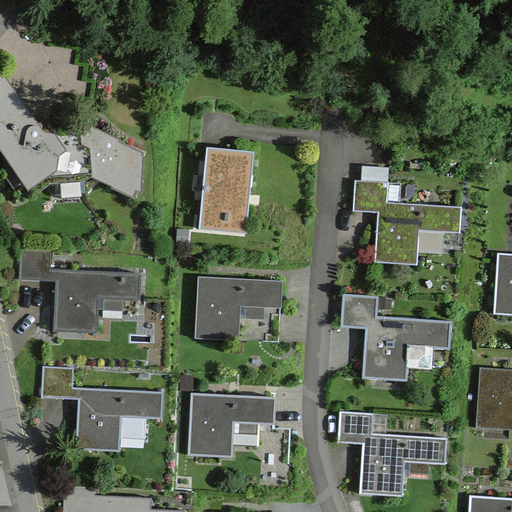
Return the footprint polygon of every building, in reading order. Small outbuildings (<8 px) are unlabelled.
[(89,176),(95,183),(139,206),(142,160),(91,131),(53,127),(36,126),(6,80),(0,84),(0,153),(29,197),(57,179),(89,176)] [(261,159),(210,153),(207,182),(201,232),(243,237),(248,193),(257,194),(261,159)] [(393,207),(385,206),(387,185),(355,182),(352,213),(377,215),(373,267),(417,270),(418,254),(442,256),(444,238),(459,239),(461,212),(393,207)] [(74,273),(51,271),(52,252),(20,250),(18,282),(55,284),(53,334),(96,336),(98,301),(139,303),(141,276),(74,273)] [(511,258),(510,258),(499,258),(495,317),(511,318),(511,258)] [(220,280),(198,279),(195,342),(242,345),(243,324),(264,325),(265,311),(281,312),(283,284),(220,280)] [(454,325),(375,319),(377,300),(343,297),(341,330),(366,332),(362,381),(407,384),(408,373),(438,375),(439,353),(452,354),(454,325)] [(96,393),(72,392),(72,369),(41,368),(40,399),(78,400),(77,451),(118,452),(119,418),(162,419),(162,395),(96,393)] [(511,373),(495,373),(479,372),(476,431),(511,433),(511,373)] [(192,391),(193,379),(182,379),(181,391),(192,391)] [(212,399),(192,397),(188,460),(232,463),(233,448),(256,449),(258,425),(272,426),(274,403),(212,399)] [(378,439),(371,439),(372,416),(339,415),(338,447),(362,448),(360,496),(404,498),(405,482),(430,483),(430,468),(445,469),(446,442),(378,439)] [(151,511),(152,501),(94,498),(95,485),(63,484),(61,511),(151,511)] [(511,511),(511,502),(487,500),(471,499),(470,511),(511,511)]
